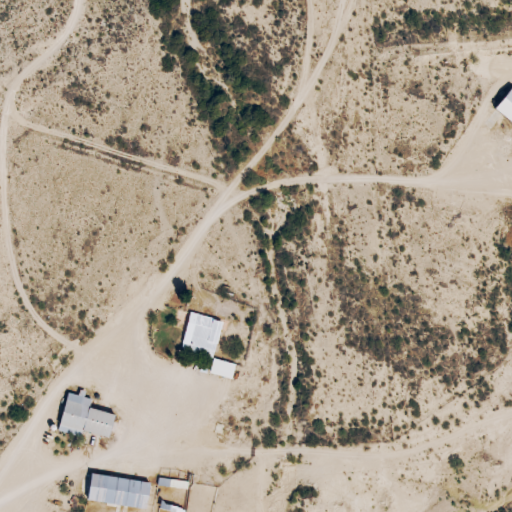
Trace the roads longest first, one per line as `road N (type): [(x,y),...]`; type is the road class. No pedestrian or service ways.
road 1 (track): [(0,465),(32,429),(463,420),(511,384)]
road 2 (track): [(358,0),(32,429)]
